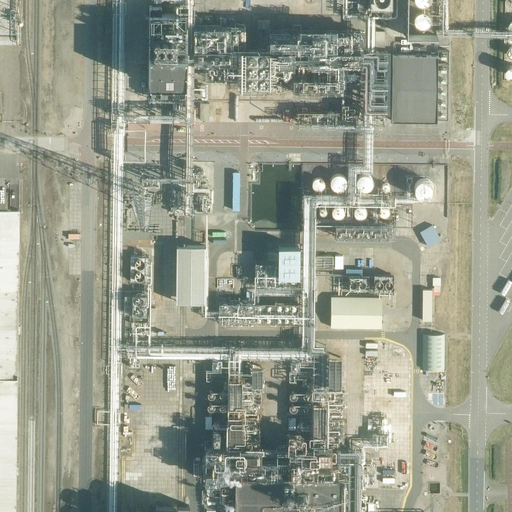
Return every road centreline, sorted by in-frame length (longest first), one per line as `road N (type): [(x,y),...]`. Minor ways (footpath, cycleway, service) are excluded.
road 1 (unclassified): [(476,511),(482,0)]
road 2 (unknown): [(247,143),(241,235),(210,249),(209,323),(226,330),(416,334)]
